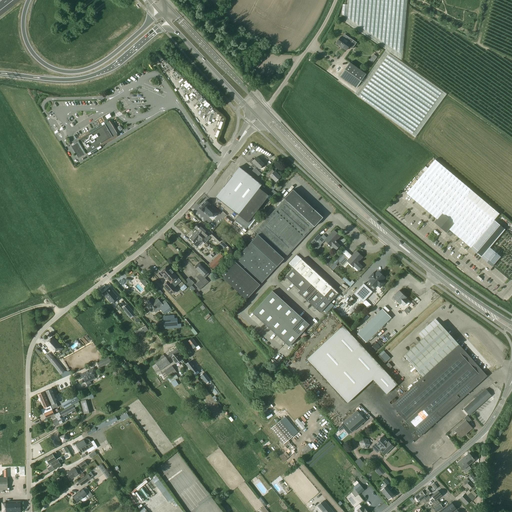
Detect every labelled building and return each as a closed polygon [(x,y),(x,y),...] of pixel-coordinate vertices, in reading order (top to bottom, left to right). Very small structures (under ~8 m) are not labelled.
[(339,39),(338,39),(336,41),(337,42),(336,43),(346,50),(349,46),(352,49),(356,42),(345,34),(342,38),(341,37),(339,39)] [(387,54),(358,98),(414,133),(442,89),(387,54)] [(356,88),(366,74),(349,62),(340,76),(356,88)] [(270,78),(275,71),(268,66),(264,73),(266,75),(270,78)] [(249,72),(255,77),(258,72),(252,68),(249,72)] [(219,125),(221,125),(224,116),(214,113),(211,121),(216,123),(214,128),(217,129),(219,125)] [(79,142),(71,146),(78,158),(86,154),(88,153),(88,154),(90,153),(90,152),(97,148),(97,149),(104,145),(103,143),(113,137),(118,134),(110,121),(105,124),(77,140),(79,142)] [(249,161),(255,168),(257,167),(259,169),(264,164),(257,157),(254,160),(252,158),(249,161)] [(435,160),(406,193),(437,219),(435,222),(447,232),(450,229),(482,256),(490,247),(505,229),(494,220),(499,214),(435,160)] [(265,187),(239,167),(215,197),(239,215),(235,220),(246,229),(258,214),(256,212),(267,198),(272,202),(278,193),(273,190),(269,196),(262,190),(265,187)] [(266,175),(271,180),(272,178),(276,182),(281,177),(275,171),(274,172),(272,169),(266,175)] [(314,226),(323,217),(293,190),(284,199),(285,199),(255,231),(258,235),(220,275),(246,299),(284,259),(314,226)] [(206,200),(199,208),(204,212),(210,217),(216,210),(210,205),(210,204),(206,200)] [(220,218),(224,214),(221,211),(214,218),(223,227),(227,224),(220,218)] [(195,227),(198,231),(202,233),(201,235),(205,238),(209,233),(198,224),(195,227)] [(196,230),(189,238),(194,242),(193,243),(197,247),(202,242),(205,244),(207,241),(204,239),(205,238),(201,235),(202,233),(198,231),(198,232),(196,230)] [(340,236),(334,230),(327,238),(323,234),(316,242),(320,245),(325,240),(331,246),(332,245),(336,249),(340,246),(336,242),(336,241),(340,236)] [(210,236),(218,243),(221,239),(213,233),(210,236)] [(490,247),(482,256),(493,265),(500,256),(490,247)] [(339,263),(342,266),(347,261),(353,267),(354,266),(359,270),(362,267),(358,263),(359,262),(358,262),(363,257),(357,251),(349,259),(346,255),(339,263)] [(343,252),(336,259),(331,264),(331,263),(328,267),(330,268),(333,265),(333,266),(337,262),(338,263),(345,255),(343,252)] [(220,253),(208,264),(213,269),(225,258),(220,253)] [(294,268),(301,274),(309,266),(297,255),(289,264),(293,268),(294,268)] [(195,266),(195,267),(196,269),(200,274),(197,277),(200,280),(195,284),(200,289),(208,282),(203,276),(208,271),(201,264),(200,263),(198,263),(195,266)] [(168,266),(160,272),(169,281),(165,285),(164,285),(172,294),(173,293),(174,293),(176,292),(176,291),(175,291),(177,290),(174,287),(181,281),(178,277),(168,266)] [(316,272),(309,266),(301,274),(308,281),(316,272)] [(298,292),(313,306),(323,295),(316,288),(308,281),(301,274),(294,268),(293,268),(285,277),(300,290),(298,292)] [(372,292),(369,289),(373,284),(376,287),(379,284),(381,286),(385,282),(382,280),(385,277),(378,271),(375,275),(373,273),(369,278),(371,280),(366,286),(363,283),(354,294),(363,302),(372,292)] [(308,281),(316,288),(323,279),(316,272),(308,281)] [(355,282),(352,280),(350,282),(344,277),(342,279),(350,287),(355,282)] [(190,287),(194,283),(189,278),(185,282),(190,287)] [(331,286),(323,279),(316,288),(323,295),(331,286)] [(338,293),(331,286),(323,295),(330,301),(338,293)] [(111,303),(118,297),(109,287),(103,293),(111,303)] [(309,325),(273,291),(252,313),(289,347),(309,325)] [(401,303),(404,305),(408,301),(405,299),(406,297),(399,291),(393,297),(400,304),(401,303)] [(330,301),(323,295),(313,306),(320,313),(330,301)] [(159,307),(152,297),(145,302),(148,306),(147,306),(151,312),(159,307)] [(172,309),(167,302),(160,307),(165,314),(172,309)] [(362,318),(346,302),(334,314),(351,330),(362,318)] [(357,333),(366,342),(391,317),(382,309),(357,333)] [(178,328),(178,318),(175,318),(175,315),(163,316),(164,328),(171,328),(178,328)] [(186,319),(183,321),(195,335),(198,333),(186,319)] [(423,377),(459,344),(440,323),(404,355),(423,377)] [(386,394),(397,384),(343,326),(307,359),(347,403),(373,380),(386,394)] [(45,343),(53,353),(58,349),(60,351),(63,348),(61,346),(60,346),(52,337),(45,343)] [(188,341),(193,349),(196,347),(198,350),(200,348),(192,338),(188,341)] [(388,353),(390,355),(400,345),(398,343),(388,353)] [(459,344),(423,377),(391,405),(420,437),(487,376),(459,344)] [(176,363),(182,359),(177,353),(180,351),(177,347),(169,354),(176,363)] [(384,350),(377,356),(385,363),(391,358),(384,350)] [(46,356),(61,375),(63,377),(71,374),(70,371),(65,371),(53,356),(53,357),(49,352),(46,356)] [(44,354),(40,357),(44,362),(48,359),(44,354)] [(170,364),(166,356),(165,357),(163,355),(154,361),(161,371),(170,364)] [(111,361),(109,357),(97,363),(100,367),(111,361)] [(186,364),(194,374),(198,371),(190,361),(186,364)] [(389,362),(384,367),(388,371),(393,366),(389,362)] [(175,373),(176,372),(172,366),(161,373),(166,380),(169,377),(172,382),(178,378),(175,373)] [(88,387),(92,384),(90,381),(96,378),(94,375),(95,375),(94,372),(96,371),(94,367),(81,374),(88,387)] [(204,372),(200,375),(205,382),(209,379),(204,372)] [(53,409),(58,407),(56,403),(58,402),(52,388),(46,391),(52,405),(53,409)] [(491,396),(485,389),(463,409),(469,416),(491,396)] [(50,406),(44,392),(38,394),(44,408),(50,406)] [(80,394),(82,401),(88,399),(88,400),(90,399),(88,392),(80,394)] [(61,404),(64,409),(79,400),(76,395),(61,404)] [(82,401),(80,401),(84,414),(91,412),(88,399),(82,401)] [(73,405),(59,413),(55,414),(51,416),(53,420),(56,426),(64,422),(62,418),(76,409),(73,405)] [(53,410),(44,414),(46,418),(55,414),(53,410)] [(352,432),(365,421),(360,415),(357,410),(343,421),(347,426),(352,432)] [(115,415),(105,421),(107,426),(118,420),(115,415)] [(472,428),(466,420),(454,430),(461,438),(472,428)] [(295,452),(297,449),(295,447),(294,448),(289,442),(290,442),(288,440),(293,436),(281,421),(271,429),(285,446),(283,448),(286,451),(280,457),(284,461),(295,452)] [(60,444),(58,441),(61,439),(63,443),(71,439),(68,433),(60,437),(57,432),(50,436),(55,447),(60,444)] [(375,444),(381,449),(385,454),(393,446),(388,441),(383,436),(375,444)] [(85,438),(76,444),(81,453),(93,446),(89,439),(85,438)] [(361,448),(366,449),(370,445),(368,439),(363,438),(359,442),(361,448)] [(109,443),(102,447),(104,453),(107,451),(109,454),(114,452),(109,443)] [(302,449),(304,451),(301,454),(304,456),(311,449),(307,445),(302,449)] [(61,465),(57,459),(56,459),(54,455),(57,454),(56,451),(53,453),(45,458),(47,460),(46,461),(45,462),(46,464),(48,463),(49,464),(51,463),(54,469),(61,465)] [(473,458),(469,453),(463,458),(469,465),(474,460),(473,458)] [(457,463),(463,469),(469,465),(463,458),(457,463)] [(82,469),(88,465),(85,460),(79,464),(82,469)] [(102,464),(99,466),(108,478),(111,476),(102,464)] [(67,472),(72,479),(82,472),(78,465),(75,467),(67,472)] [(385,471),(380,465),(374,469),(380,476),(385,471)] [(88,474),(78,481),(82,486),(92,478),(88,474)] [(157,476),(153,479),(165,497),(169,495),(157,476)] [(388,500),(395,495),(390,489),(392,488),(385,479),(382,482),(386,486),(381,490),(388,500)] [(474,486),(467,479),(463,482),(465,485),(469,489),(471,488),(474,491),(476,488),(474,486)] [(364,490),(361,486),(355,490),(359,494),(364,490)] [(78,502),(87,495),(87,494),(90,492),(86,487),(83,489),(73,497),(78,502)] [(432,492),(429,487),(426,489),(427,491),(424,493),(422,491),(415,497),(418,502),(429,494),(432,492)] [(428,503),(430,505),(436,501),(442,496),(438,491),(432,496),(433,497),(431,498),(432,500),(430,501),(428,503)] [(460,499),(466,505),(471,500),(472,501),(475,498),(470,493),(467,496),(465,494),(460,499)] [(186,511),(187,511),(207,498),(206,496),(188,509),(188,508),(186,510),(186,511)] [(259,498),(265,506),(267,505),(261,496),(259,498)] [(350,501),(356,509),(362,503),(356,496),(350,501)] [(1,511),(21,511),(21,501),(6,502),(2,502),(1,511)] [(318,506),(322,511),(333,511),(324,501),(318,506)] [(440,511),(452,511),(456,509),(451,503),(443,509),(440,511)]
